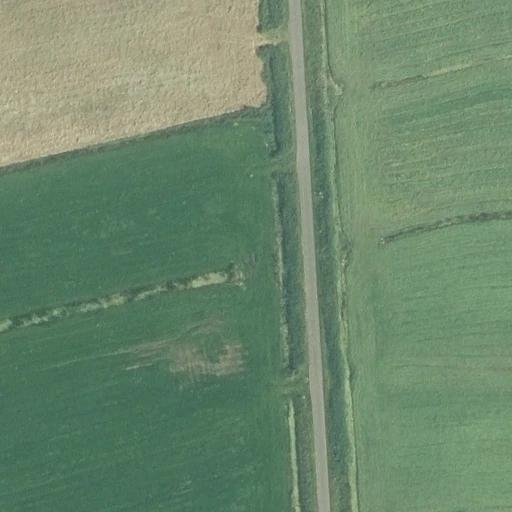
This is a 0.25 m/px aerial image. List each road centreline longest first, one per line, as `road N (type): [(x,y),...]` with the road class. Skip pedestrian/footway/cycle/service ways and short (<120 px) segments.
road 1 (unclassified): [(324,511),(293,0)]
road 2 (track): [(136,201),(303,161)]
